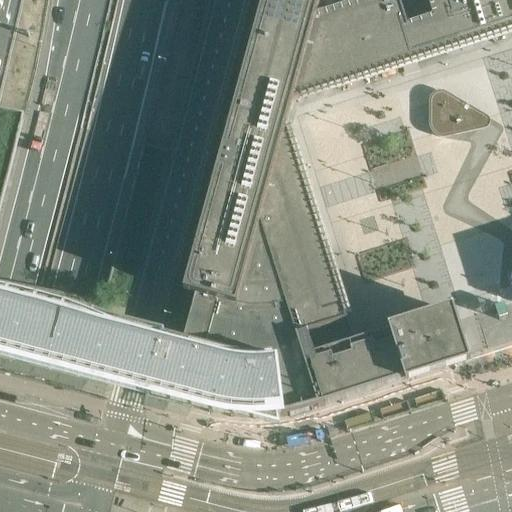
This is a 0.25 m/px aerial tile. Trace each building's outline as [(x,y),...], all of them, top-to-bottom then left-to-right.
[(354,345),(286,128),(293,103),(419,64),(408,29),(398,0),(264,0),(240,91),(226,143),(225,143),(184,294),(196,298),(183,347),(225,358),(231,360),(238,361),(246,362),(252,362),(257,362),(265,362),(272,361),(279,418),(290,417),(290,418),(300,414),(313,411),(313,410),(378,390),(470,361),(455,313),(354,345)] [(511,0),(428,0),(435,21),(446,55),(511,34),(511,0)] [(446,55),(435,21),(421,25),(408,29),(419,64),(432,60),(446,55)] [(475,111),(471,108),(447,92),(443,91),(439,92),(435,94),(433,98),(432,102),(431,123),(432,127),(433,131),(436,134),(440,136),(444,136),(465,133),(469,132),(473,130),(475,126),(477,123),(477,118),(477,114),(475,111)] [(0,356),(81,378),(95,324),(0,299),(0,356)] [(499,320),(508,317),(505,306),(499,307),(495,309),(499,320)] [(108,385),(123,331),(95,324),(81,378),(108,385)] [(124,390),(146,397),(161,341),(139,336),(123,331),(108,385),(124,390)] [(225,358),(183,347),(161,341),(146,397),(213,414),(219,416),(226,417),(232,418),(239,419),(246,419),(252,419),(262,419),(266,419),(272,419),(279,418),(272,361),(265,362),(257,362),(252,362),(246,362),(238,361),(231,360),(225,358)]
